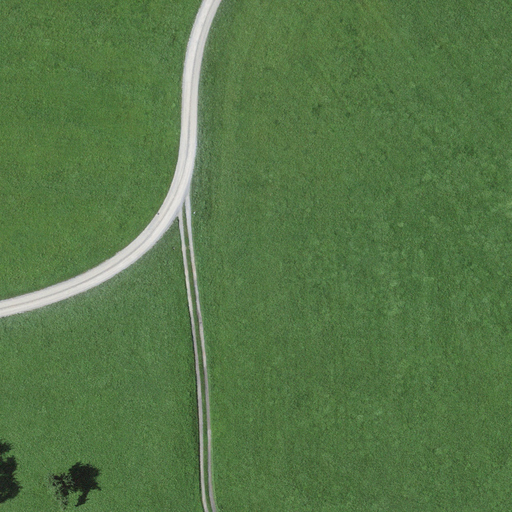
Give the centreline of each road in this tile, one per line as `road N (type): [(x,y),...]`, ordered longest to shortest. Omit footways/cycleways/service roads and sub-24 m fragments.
road 1 (unclassified): [(212,0),(197,43),(183,182),(165,219),(135,252),(98,275),(0,308)]
road 2 (track): [(212,511),(183,182)]
